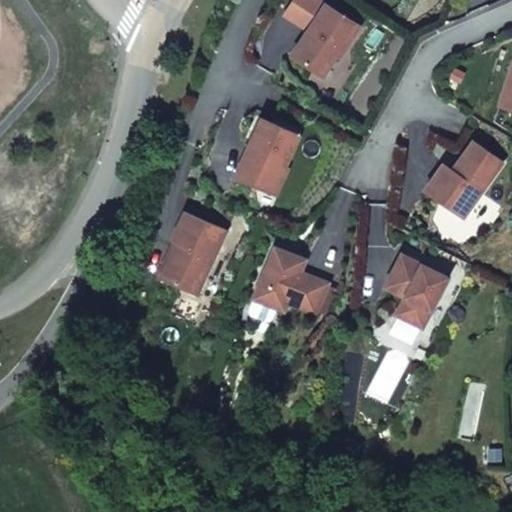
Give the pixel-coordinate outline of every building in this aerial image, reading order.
[(308,25),(291,50),(322,71),(336,51),(343,40),(346,42),(359,23),(326,0),(290,0),(284,9),(308,25)] [(338,53),(346,42),(343,40),(336,51),(338,53)] [(511,59),(497,104),(511,108),(511,59)] [(260,112),(232,170),(270,188),(298,130),(260,112)] [(421,186),(459,214),(500,160),(471,138),(449,168),(440,161),(421,186)] [(223,223),(183,204),(169,232),(174,234),(157,270),(192,287),(223,223)] [(174,234),(169,232),(152,267),(157,270),(174,234)] [(302,254),(271,240),(257,268),(248,284),(241,296),(243,301),(257,310),(263,308),(265,304),(270,297),(277,300),(282,292),(308,306),(324,278),(296,266),(302,254)] [(391,309),(417,323),(443,274),(398,249),(380,282),(400,292),(391,309)]
